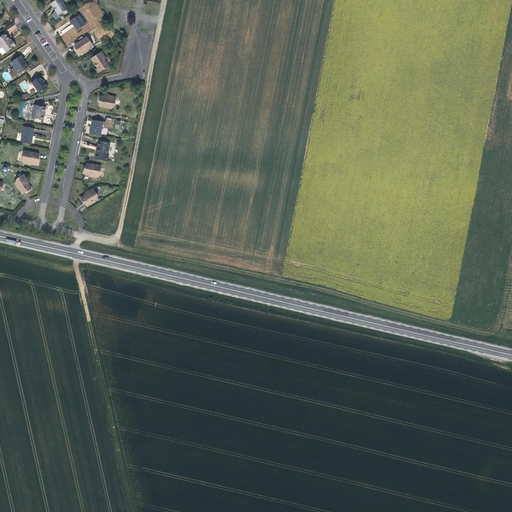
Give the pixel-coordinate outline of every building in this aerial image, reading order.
[(60,0),(55,0),(50,4),(58,15),(62,13),(65,14),(69,11),(60,0)] [(73,24),(77,30),(86,25),(79,15),(69,21),(72,25),(73,24)] [(13,22),(5,27),(9,34),(18,29),(13,22)] [(15,46),(12,40),(12,41),(11,39),(10,39),(9,40),(5,34),(0,37),(0,52),(0,53),(2,55),(15,46)] [(92,48),(93,46),(87,37),(74,45),(79,52),(78,53),(79,55),(84,52),(83,51),(87,48),(89,51),(92,48)] [(109,66),(104,60),(106,59),(101,52),(91,58),(95,65),(97,65),(98,64),(100,66),(96,69),(98,73),(109,66)] [(11,62),(19,74),(28,67),(21,56),(11,62)] [(44,83),(40,77),(31,82),(39,93),(48,87),(45,83),(44,83)] [(99,106),(111,109),(112,104),(115,105),(116,97),(110,96),(109,99),(105,98),(105,97),(100,96),(99,98),(100,99),(99,106)] [(46,107),(34,105),(32,118),(43,120),(46,107)] [(90,134),(100,136),(103,122),(93,120),(90,134)] [(24,127),(21,142),(31,144),(34,129),(24,127)] [(95,159),(106,162),(110,144),(98,141),(97,147),(98,147),(95,159)] [(37,162),(38,154),(23,151),(21,160),(23,163),(27,164),(28,161),(33,162),(32,163),(37,164),(38,162),(37,162)] [(83,171),(83,174),(89,175),(89,173),(93,174),(92,177),(97,178),(99,176),(101,166),(86,163),(85,171),(83,171)] [(29,190),(31,189),(28,184),(26,185),(24,182),(27,180),(23,174),(17,179),(18,181),(14,184),(22,194),(28,189),(29,190)] [(87,207),(100,199),(95,190),(92,189),(88,192),(89,194),(86,196),(85,195),(80,198),(81,201),(82,200),(87,207)]
